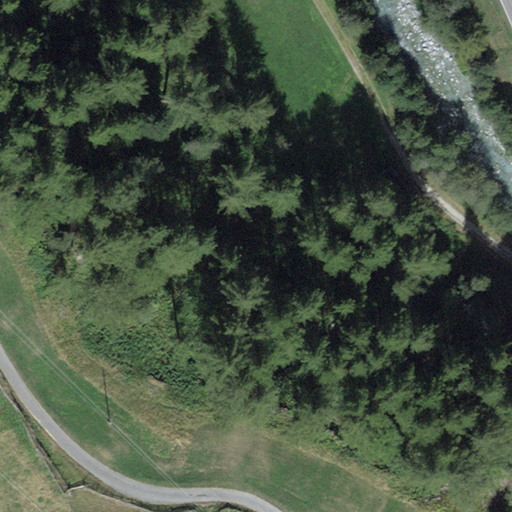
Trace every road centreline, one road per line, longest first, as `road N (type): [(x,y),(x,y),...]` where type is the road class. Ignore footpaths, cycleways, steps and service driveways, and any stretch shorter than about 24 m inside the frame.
road 1 (track): [(266,511),(229,496),(139,492),(102,478),(19,394),(0,358)]
road 2 (track): [(511,268),(463,219),(328,0)]
